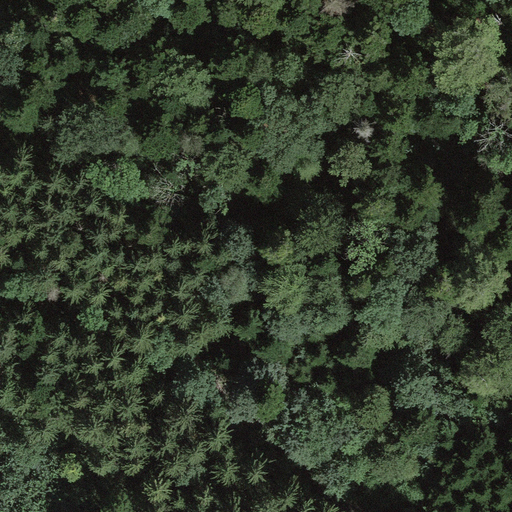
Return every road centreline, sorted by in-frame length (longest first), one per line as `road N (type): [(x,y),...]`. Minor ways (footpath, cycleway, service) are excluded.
road 1 (track): [(0,287),(104,332),(253,415),(338,511)]
road 2 (track): [(511,118),(176,0)]
